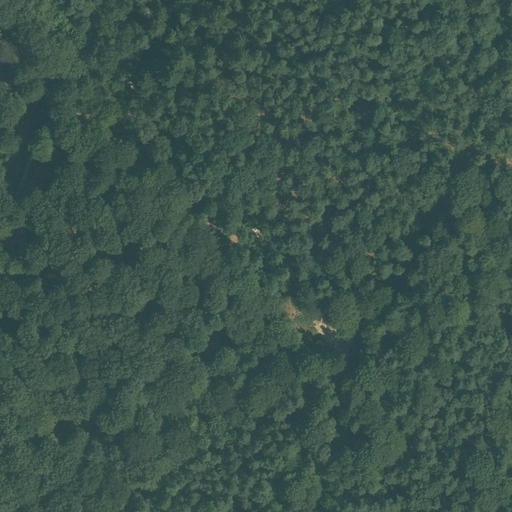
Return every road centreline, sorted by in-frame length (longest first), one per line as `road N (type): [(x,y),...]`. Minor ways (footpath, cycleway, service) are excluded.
road 1 (track): [(358,344),(341,336),(55,0)]
road 2 (unclassified): [(437,237),(358,344),(307,511)]
